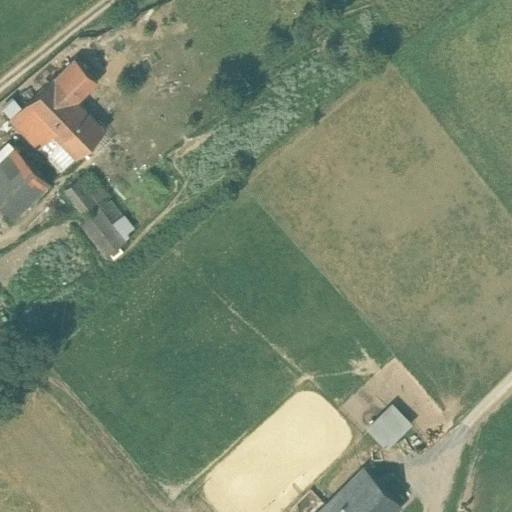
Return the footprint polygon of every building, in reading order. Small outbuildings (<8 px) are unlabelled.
[(104,127),(53,75),(24,103),(75,156),(104,127)] [(0,149),(0,204),(13,217),(50,181),(9,140),(0,149)] [(82,209),(109,194),(93,167),(67,182),(82,209)] [(114,195),(79,216),(100,252),(136,230),(114,195)] [(385,446),(412,420),(392,399),(365,425),(385,446)] [(364,468),(319,511),(390,511),(399,504),(364,468)]
